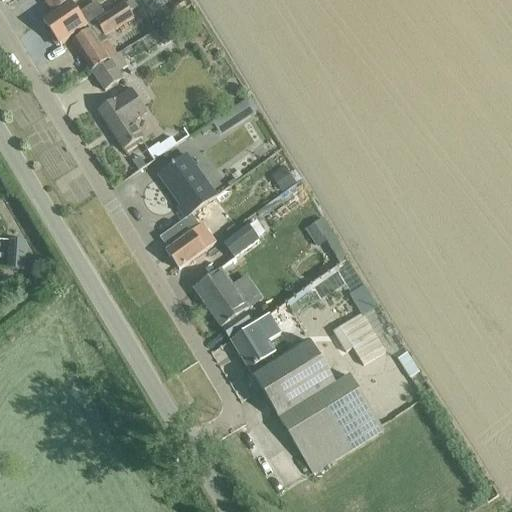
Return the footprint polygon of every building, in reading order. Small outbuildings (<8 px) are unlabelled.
[(43,0),(53,15),(71,4),(68,0),(43,0)] [(110,62),(117,57),(105,38),(134,20),(130,13),(137,9),(133,2),(106,19),(96,4),(79,16),(71,4),(53,15),(43,22),(52,35),(49,37),(57,48),(60,46),(61,47),(88,28),(90,32),(72,44),(92,74),(110,62)] [(110,62),(92,74),(105,93),(133,75),(120,55),(117,57),(110,62)] [(132,124),(147,115),(132,92),(117,101),(98,113),(124,152),(143,140),(132,124)] [(246,107),(227,119),(235,132),(254,119),(246,107)] [(177,210),(185,222),(192,217),(217,199),(186,157),(159,177),(180,208),(177,210)] [(192,217),(185,222),(160,240),(168,251),(166,253),(179,272),(216,245),(203,227),(200,228),(192,217)] [(222,330),(223,330),(231,341),(251,327),(243,316),(263,301),(246,276),(231,286),(221,272),(194,291),(222,330)] [(377,309),(365,288),(352,296),(365,317),(377,309)] [(385,353),(362,315),(332,334),(345,354),(352,350),(362,367),(385,353)] [(231,343),(249,374),(274,355),(266,343),(276,336),(266,321),(258,327),(231,343)] [(334,384),(309,343),(253,377),(279,421),(313,476),(384,432),(349,375),(334,384)] [(406,355),(397,361),(409,380),(419,374),(406,355)]
